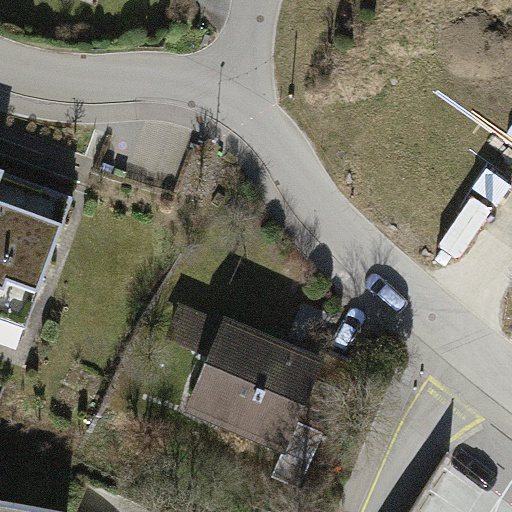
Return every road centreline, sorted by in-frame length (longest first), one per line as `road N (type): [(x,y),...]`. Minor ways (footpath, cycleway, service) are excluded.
road 1 (residential): [(233,95),(286,151),(330,222),(511,382)]
road 2 (residential): [(233,95),(164,78),(80,80),(0,63)]
